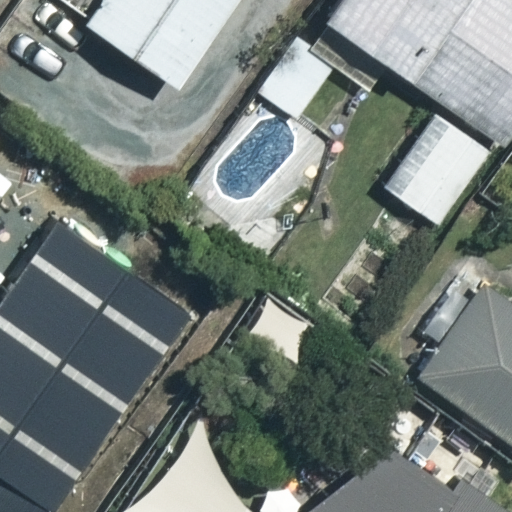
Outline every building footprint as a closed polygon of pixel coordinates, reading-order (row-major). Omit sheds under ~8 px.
[(222,0),(86,0),(77,13),(169,77),(222,0)] [(511,0),(325,0),(319,9),(494,138),(511,113),(511,0)] [(483,146),(434,113),(385,185),(434,218),(483,146)] [(36,511),(182,308),(49,214),(0,282),(0,511),(36,511)] [(511,305),(475,279),(412,366),(511,439),(511,305)] [(305,319),(262,298),(242,338),(285,359),(305,319)] [(484,511),(369,434),(361,438),(298,493),(284,511),(484,511)]
